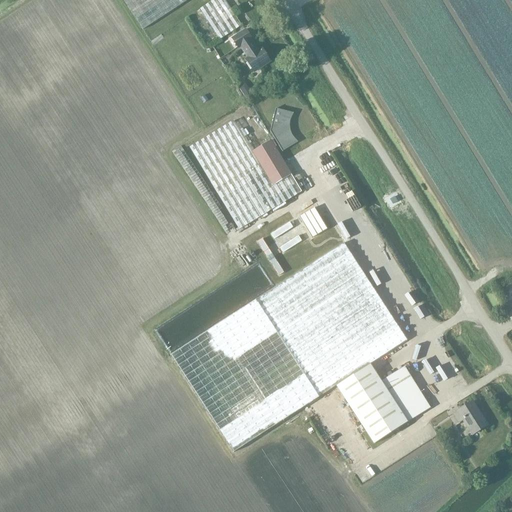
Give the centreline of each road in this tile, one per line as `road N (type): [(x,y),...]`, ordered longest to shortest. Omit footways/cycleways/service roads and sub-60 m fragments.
road 1 (unknown): [(362,123),(310,154),(311,175),(456,390),(343,474)]
road 2 (unclassified): [(511,360),(283,0)]
